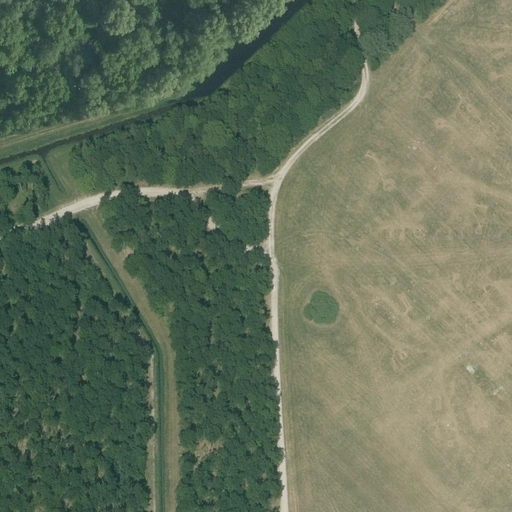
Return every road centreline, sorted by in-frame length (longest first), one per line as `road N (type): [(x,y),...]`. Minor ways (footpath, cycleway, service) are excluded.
road 1 (track): [(359,0),(364,82),(351,107),(319,129),(277,179),(272,264),(284,511)]
road 2 (track): [(0,239),(99,199),(183,192)]
road 3 (track): [(392,0),(434,39),(511,88)]
